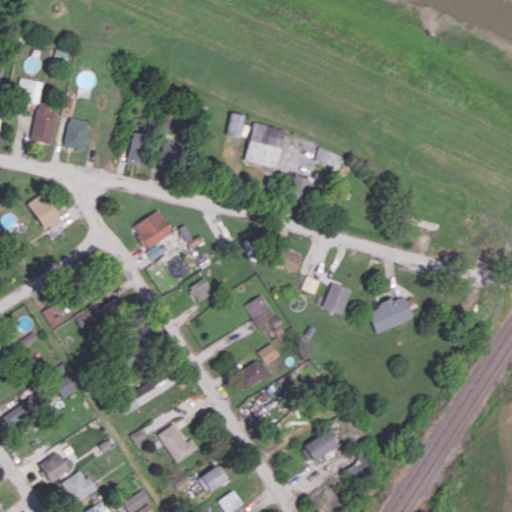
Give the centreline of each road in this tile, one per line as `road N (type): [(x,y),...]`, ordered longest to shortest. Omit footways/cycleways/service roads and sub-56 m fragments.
road 1 (residential): [(0,160),(492,281)]
road 2 (residential): [(92,178),(100,232),(295,511)]
road 3 (residential): [(100,232),(0,303)]
